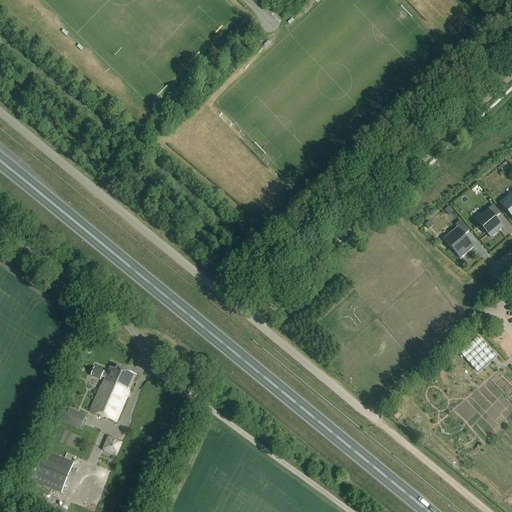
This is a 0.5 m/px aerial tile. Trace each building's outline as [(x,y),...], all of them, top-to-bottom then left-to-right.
[(511,194),(501,205),(511,218),(511,194)] [(504,228),(495,218),(500,215),(493,206),(488,210),(475,221),(491,239),(504,228)] [(457,228),(443,240),(460,260),(474,248),(464,236),(469,232),(461,221),(455,226),(457,228)] [(497,356),(479,337),(461,353),(479,372),(497,356)] [(101,381),(102,378),(105,379),(105,381),(104,381),(102,386),(101,386),(89,412),(116,423),(127,398),(129,392),(130,392),(137,376),(117,367),(116,370),(110,368),(107,374),(104,373),(105,372),(95,368),(91,377),(101,381)] [(80,430),(86,417),(63,407),(57,420),(80,430)] [(108,437),(101,452),(116,458),(123,443),(108,437)] [(74,463),(45,451),(32,482),(62,494),(74,463)]
